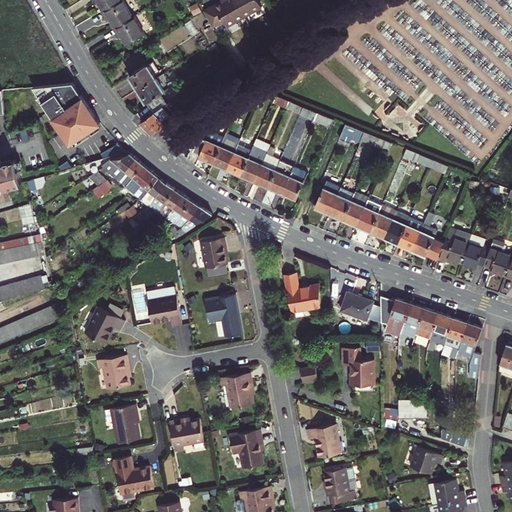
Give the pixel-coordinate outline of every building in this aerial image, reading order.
[(103,10),(120,0),(95,0),(97,3),(99,2),(103,10)] [(110,18),(115,27),(134,16),(124,0),(120,0),(103,10),(108,19),(110,18)] [(223,19),(225,23),(243,13),(235,0),(219,0),(203,9),(211,26),(223,19)] [(235,0),(243,13),(260,3),(258,0),(235,0)] [(198,3),(190,7),(194,14),(202,11),(198,3)] [(145,33),(135,15),(134,16),(115,27),(114,28),(120,36),(122,35),(127,44),(145,33)] [(215,39),(209,27),(204,30),(209,42),(215,39)] [(152,60),(129,75),(138,88),(161,74),(152,60)] [(169,87),(161,74),(138,88),(146,101),(161,92),(169,87)] [(101,119),(73,80),(33,85),(72,140),(101,119)] [(198,96),(191,86),(189,87),(167,103),(153,113),(142,121),(152,132),(165,122),(162,119),(178,108),(176,106),(178,105),(179,106),(183,103),(185,105),(198,96)] [(161,92),(146,101),(153,113),(167,103),(161,92)] [(288,101),(276,96),(273,103),(285,108),(288,101)] [(253,107),(256,101),(250,98),(247,104),(253,107)] [(300,114),(303,107),(288,101),(285,108),(300,114)] [(300,114),(299,115),(314,121),(317,113),(303,107),(300,114)] [(329,127),(333,119),(317,113),(314,121),(329,127)] [(349,142),(350,139),(355,128),(345,124),(339,138),(349,142)] [(212,163),(225,134),(225,133),(209,126),(207,131),(204,130),(201,138),(199,137),(192,152),(199,155),(199,157),(212,163)] [(27,127),(20,128),(24,140),(30,138),(27,127)] [(355,128),(350,139),(359,143),(360,140),(364,132),(355,128)] [(364,132),(360,140),(374,146),(377,137),(364,132)] [(226,169),(237,145),(239,140),(225,134),(212,163),(226,169)] [(377,137),(374,146),(386,151),(390,142),(377,137)] [(254,181),(265,154),(269,146),(269,144),(256,138),(251,150),(240,175),(254,181)] [(103,153),(107,158),(128,152),(119,143),(103,153)] [(226,169),(240,175),(251,150),(237,145),(226,169)] [(271,157),(275,149),(269,146),(265,154),(271,157)] [(419,154),(406,149),(402,156),(416,162),(419,154)] [(102,165),(118,179),(136,158),(130,153),(107,160),(102,165)] [(254,181),(267,187),(279,160),(271,157),(265,154),(254,181)] [(434,160),(420,155),(417,162),(430,168),(434,160)] [(0,162),(0,188),(9,186),(23,182),(16,158),(0,162)] [(125,185),(144,164),(136,158),(118,179),(125,185)] [(279,160),(267,187),(282,193),(293,167),(279,160)] [(57,167),(59,172),(68,169),(66,161),(57,167)] [(133,192),(151,170),(144,164),(125,185),(133,192)] [(307,173),(293,167),(282,193),(295,199),(307,173)] [(100,182),(103,180),(96,170),(87,176),(95,186),(100,182)] [(133,192),(141,199),(159,176),(151,170),(133,192)] [(151,206),(167,183),(159,176),(141,199),(151,206)] [(28,180),(31,189),(37,188),(35,178),(34,179),(28,180)] [(95,186),(90,190),(95,197),(105,190),(100,182),(95,186)] [(315,207),(328,213),(339,188),(339,187),(326,182),(315,207)] [(151,206),(159,212),(175,188),(167,183),(151,206)] [(0,206),(14,203),(9,188),(0,190),(0,206)] [(168,217),(183,194),(175,188),(159,212),(168,217)] [(339,188),(328,213),(342,219),(353,194),(339,188)] [(342,219),(356,225),(367,199),(368,197),(354,191),(353,194),(342,219)] [(168,217),(175,222),(191,199),(183,194),(168,217)] [(192,217),(200,204),(191,199),(175,222),(181,226),(192,217)] [(367,199),(356,225),(370,231),(381,206),(367,199)] [(30,202),(20,205),(26,231),(36,228),(30,202)] [(125,210),(130,206),(127,202),(122,206),(125,210)] [(130,206),(125,210),(129,216),(136,211),(134,207),(136,206),(135,203),(130,206)] [(178,229),(174,225),(169,229),(175,236),(194,226),(198,221),(213,213),(200,204),(192,217),(181,226),(178,229)] [(370,231),(383,237),(394,210),(381,205),(381,206),(370,231)] [(145,209),(133,217),(137,223),(147,216),(145,214),(147,212),(145,209)] [(394,210),(383,237),(397,243),(409,217),(394,210)] [(422,223),(411,249),(425,256),(426,253),(439,258),(445,242),(433,237),(437,230),(429,226),(434,215),(427,212),(422,223)] [(409,217),(397,243),(411,249),(422,223),(409,217)] [(142,223),(136,227),(140,233),(147,227),(145,225),(144,225),(142,223)] [(439,258),(438,259),(446,262),(446,261),(447,257),(454,259),(462,262),(469,242),(471,234),(451,227),(445,242),(439,258)] [(224,234),(201,238),(206,264),(227,260),(224,243),(226,242),(224,234)] [(471,234),(469,242),(462,262),(474,267),(476,263),(485,266),(491,248),(482,245),(484,239),(471,234)] [(493,240),(491,248),(485,266),(491,268),(491,270),(505,275),(511,255),(502,252),(505,244),(493,240)] [(37,242),(0,249),(0,263),(40,254),(37,242)] [(287,274),(292,310),(320,305),(320,283),(299,287),(297,272),(287,274)] [(0,286),(0,299),(46,287),(42,274),(0,286)] [(176,288),(147,293),(153,323),(171,320),(173,327),(182,325),(176,288)] [(235,290),(206,296),(210,317),(222,315),(226,333),(242,330),(239,310),(237,310),(236,304),(238,304),(235,290)] [(368,316),(373,303),(375,300),(348,290),(341,308),(368,318),(368,316)] [(400,331),(410,302),(396,298),(387,323),(388,323),(386,330),(394,332),(392,339),(392,344),(397,345),(397,342),(400,331)] [(416,332),(425,307),(410,302),(400,331),(415,336),(416,332)] [(55,303),(49,306),(54,318),(60,315),(55,303)] [(373,303),(368,316),(380,320),(380,306),(373,303)] [(125,318),(99,304),(85,330),(105,340),(114,323),(121,326),(125,318)] [(54,318),(49,306),(42,308),(47,321),(54,318)] [(416,332),(431,337),(439,312),(425,307),(416,332)] [(47,321),(42,308),(36,311),(42,323),(47,321)] [(42,323),(36,311),(30,314),(35,326),(42,323)] [(433,349),(441,352),(453,317),(439,312),(431,337),(426,352),(426,356),(432,357),(432,351),(433,349)] [(35,326),(30,314),(23,316),(29,329),(35,326)] [(29,329),(23,316),(18,319),(23,332),(29,329)] [(456,356),(467,322),(453,317),(441,352),(456,356)] [(23,332),(18,319),(11,322),(16,335),(23,332)] [(16,335),(11,322),(5,324),(10,337),(16,335)] [(479,376),(481,352),(474,350),(481,326),(467,322),(456,356),(470,361),(469,376),(479,376)] [(10,337),(5,324),(0,326),(0,331),(4,340),(10,337)] [(507,366),(505,372),(511,374),(511,345),(507,344),(500,363),(507,366)] [(360,345),(343,346),(343,363),(351,363),(351,383),(375,383),(374,357),(360,358),(360,345)] [(75,351),(63,354),(65,361),(76,358),(75,351)] [(127,353),(97,359),(99,366),(103,366),(108,387),(130,383),(127,369),(130,369),(127,353)] [(303,379),(317,376),(315,363),(300,366),(303,379)] [(507,366),(500,363),(499,364),(499,369),(505,372),(507,366)] [(251,372),(222,378),(223,386),(228,386),(232,408),(254,403),(251,389),(254,388),(251,372)] [(413,418),(413,400),(399,401),(399,418),(413,418)] [(413,418),(427,418),(427,400),(413,400),(413,418)] [(137,402),(111,407),(118,441),(140,437),(135,410),(138,409),(137,402)] [(397,408),(386,408),(385,417),(397,418),(397,408)] [(511,416),(507,415),(503,428),(511,431),(511,416)] [(186,420),(170,423),(176,451),(184,450),(183,445),(204,441),(200,419),(187,422),(186,420)] [(337,422),(307,427),(309,437),(316,436),(320,455),(342,450),(337,422)] [(442,437),(456,442),(456,432),(456,431),(441,428),(442,437)] [(262,429),(231,435),(234,452),(241,450),(245,467),(264,464),(260,444),(264,443),(262,429)] [(456,442),(467,446),(469,432),(466,432),(456,432),(456,442)] [(92,445),(78,447),(79,454),(94,452),(92,445)] [(444,455),(418,446),(411,466),(432,473),(435,461),(441,463),(444,455)] [(131,454),(115,458),(121,491),(154,485),(150,464),(134,467),(131,454)] [(502,483),(511,481),(511,460),(504,462),(506,474),(500,475),(502,483)] [(353,464),(346,466),(351,488),(355,487),(358,487),(353,464)] [(357,496),(355,487),(351,488),(346,466),(346,465),(325,469),(329,486),(326,486),(327,493),(330,493),(331,501),(357,496)] [(456,478),(429,483),(433,503),(439,502),(466,496),(464,488),(458,489),(456,478)] [(511,481),(502,483),(503,491),(509,490),(511,503),(511,502),(511,481)] [(272,484),(240,490),(242,498),(239,499),(238,501),(240,511),(241,511),(242,511),(249,511),(274,511),(273,500),(275,500),(272,484)] [(439,502),(441,511),(462,511),(461,505),(467,504),(466,496),(439,502)] [(50,504),(50,511),(79,511),(78,497),(55,499),(56,504),(50,504)] [(182,511),(180,501),(160,506),(160,511),(182,511)]
